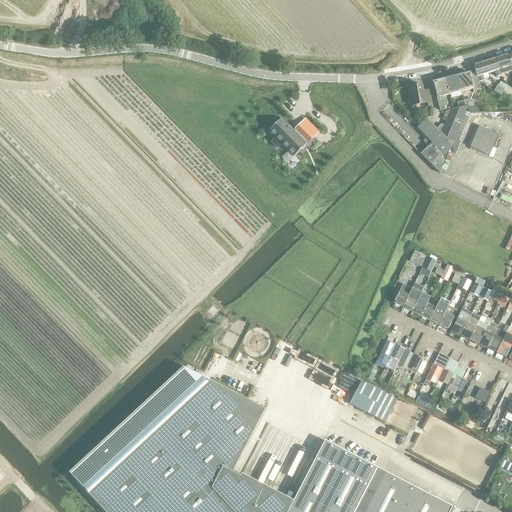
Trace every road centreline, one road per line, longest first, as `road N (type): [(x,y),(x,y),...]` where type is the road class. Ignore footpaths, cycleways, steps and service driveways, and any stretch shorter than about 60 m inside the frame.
road 1 (unclassified): [(0,45),(59,54),(168,50),(279,76),(389,75)]
road 2 (residential): [(386,311),(511,371)]
road 3 (residential): [(511,44),(389,75)]
